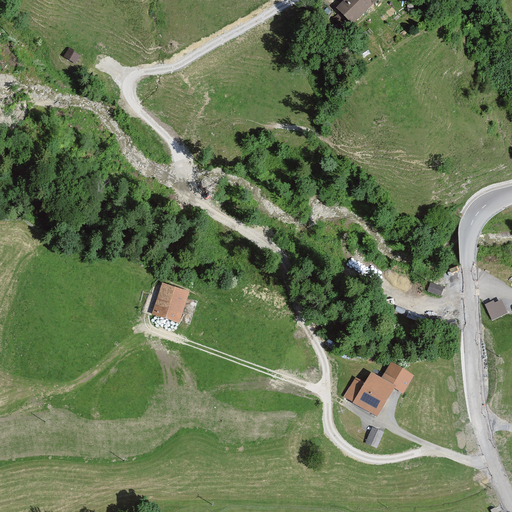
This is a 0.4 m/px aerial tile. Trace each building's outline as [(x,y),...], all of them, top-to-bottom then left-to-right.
[(352,0),(342,10),(358,27),(386,0),(352,0)] [(71,44),(66,53),(79,59),(83,51),(71,44)] [(190,297),(159,285),(147,315),(179,327),(190,297)] [(501,300),(485,307),(492,324),(508,317),(501,300)] [(384,383),(373,376),(354,406),(379,422),(408,377),(394,368),(384,383)] [(384,434),(372,429),(366,444),(377,449),(384,434)]
